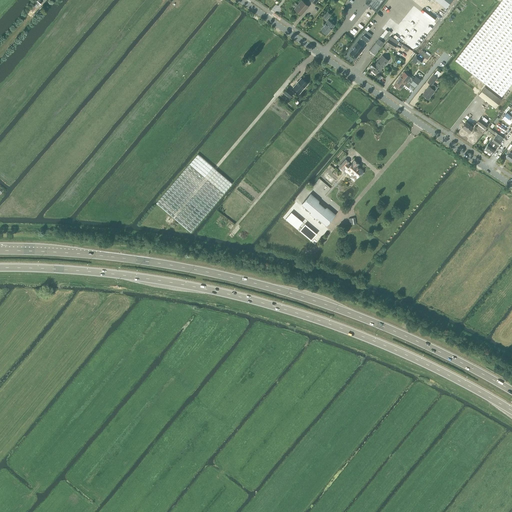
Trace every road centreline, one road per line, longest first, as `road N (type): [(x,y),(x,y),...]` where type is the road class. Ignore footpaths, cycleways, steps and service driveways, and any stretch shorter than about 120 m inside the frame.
road 1 (primary): [(0,268),(147,278),(275,306),(407,355),(511,410)]
road 2 (primary): [(511,390),(372,321),(266,286),(125,258),(0,250)]
road 3 (tertiary): [(511,185),(240,0)]
road 4 (unknown): [(359,81),(235,228)]
road 5 (unknown): [(422,124),(345,212),(313,190)]
